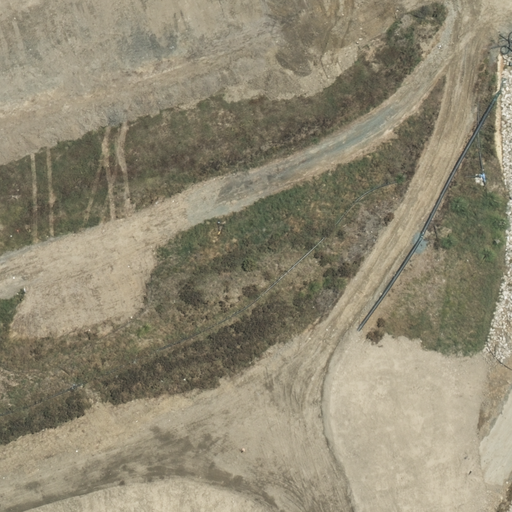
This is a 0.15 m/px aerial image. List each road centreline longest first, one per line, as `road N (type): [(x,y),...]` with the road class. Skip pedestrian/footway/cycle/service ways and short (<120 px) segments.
road 1 (track): [(0,510),(260,428),(309,379),(463,104),(478,28)]
road 2 (track): [(436,511),(511,413)]
